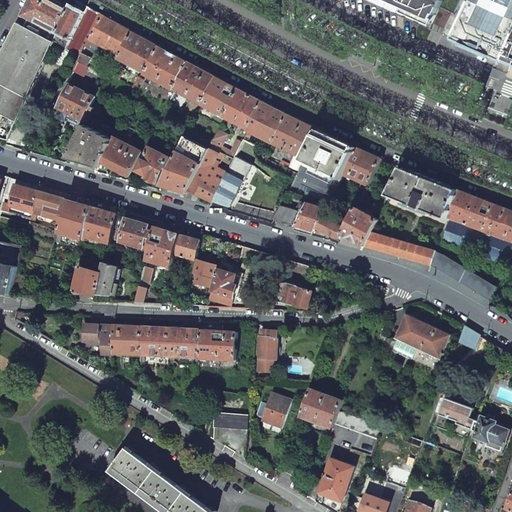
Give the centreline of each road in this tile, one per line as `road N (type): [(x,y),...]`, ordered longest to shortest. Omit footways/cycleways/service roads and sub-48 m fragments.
road 1 (residential): [(412,279),(0,151)]
road 2 (residential): [(0,299),(332,319),(391,301),(412,279)]
road 3 (residential): [(0,316),(322,511)]
road 4 (secondary): [(511,144),(416,107),(203,0)]
